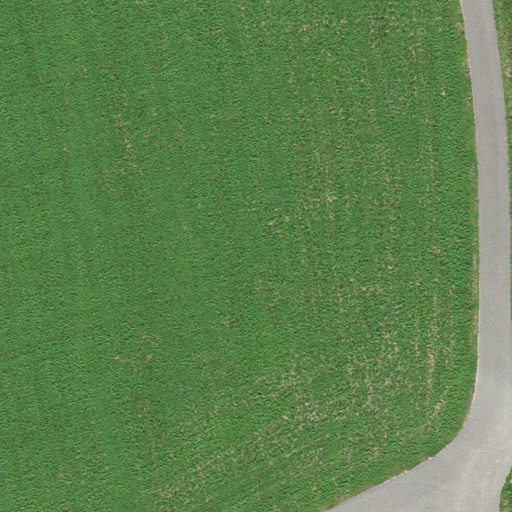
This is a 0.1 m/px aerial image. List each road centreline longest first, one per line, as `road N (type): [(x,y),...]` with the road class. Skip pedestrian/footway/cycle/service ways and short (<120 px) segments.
road 1 (track): [(482,455),(498,314),(490,82),(476,0)]
road 2 (unclassified): [(482,455),(365,511)]
